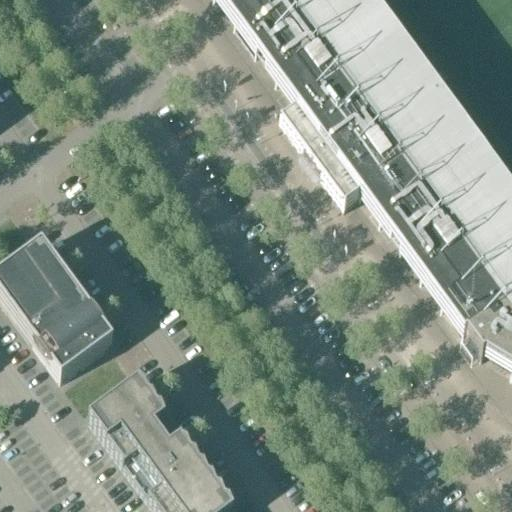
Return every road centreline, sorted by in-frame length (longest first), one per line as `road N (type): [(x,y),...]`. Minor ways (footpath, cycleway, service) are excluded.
road 1 (unclassified): [(495,511),(175,73)]
road 2 (unclassified): [(32,176),(278,511)]
road 3 (unclassified): [(175,73),(32,176)]
road 4 (unclassified): [(10,391),(98,511)]
